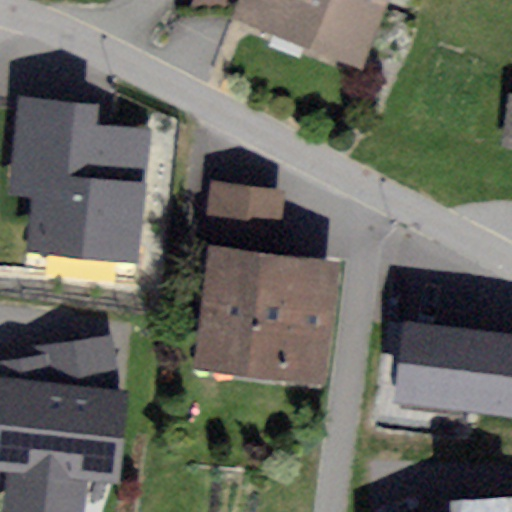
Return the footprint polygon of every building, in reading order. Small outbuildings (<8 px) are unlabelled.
[(377,0),(180,0),(180,1),(354,63),(377,0)] [(511,94),(501,93),(494,142),(511,144),(511,94)] [(93,113),(25,106),(16,188),(40,191),(34,244),(134,254),(147,131),(91,125),(93,113)] [(278,187),(201,179),(180,365),(315,380),(329,259),(270,253),(278,187)] [(511,406),(511,340),(410,329),(403,394),(511,406)] [(104,468),(113,395),(51,389),(49,374),(23,378),(21,363),(0,365),(0,414),(2,431),(8,430),(5,456),(21,458),(16,498),(74,504),(78,465),(104,468)] [(443,511),(511,511),(511,509),(493,509),(493,501),(443,501),(443,511)]
